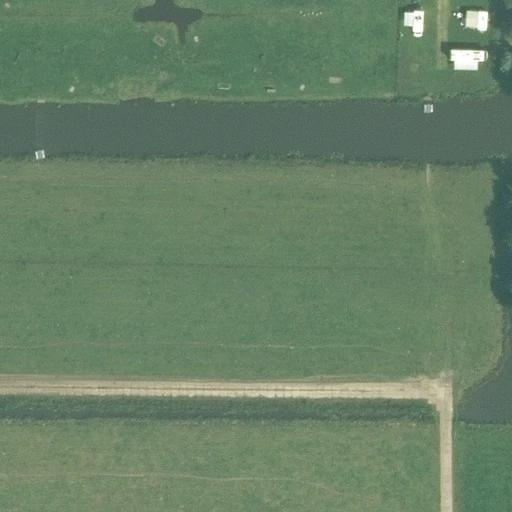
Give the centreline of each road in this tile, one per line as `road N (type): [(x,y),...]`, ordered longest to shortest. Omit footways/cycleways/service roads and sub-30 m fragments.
road 1 (track): [(445,392),(0,387)]
road 2 (track): [(446,511),(445,392)]
